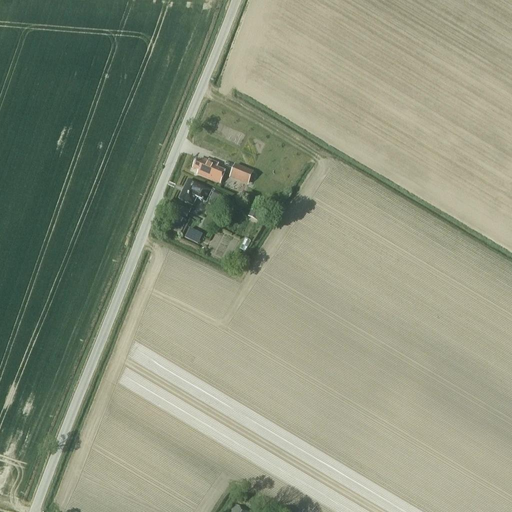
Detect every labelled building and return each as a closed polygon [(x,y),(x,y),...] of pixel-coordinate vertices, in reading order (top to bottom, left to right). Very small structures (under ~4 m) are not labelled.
[(197,175),(212,181),(220,185),(226,172),(217,169),(218,165),(209,161),(208,162),(203,160),(202,163),(196,160),(193,170),(198,172),(197,175)] [(256,174),(235,165),(229,179),(248,186),(248,184),(252,185),(256,174)] [(228,198),(216,192),(212,190),(211,192),(188,181),(179,200),(193,207),(196,199),(206,204),(207,201),(210,202),(210,203),(222,209),(228,198)] [(261,215),(251,211),(248,217),(257,222),(261,215)] [(179,216),(173,229),(184,234),(190,221),(179,216)] [(193,228),(187,238),(201,245),(206,235),(193,228)]
